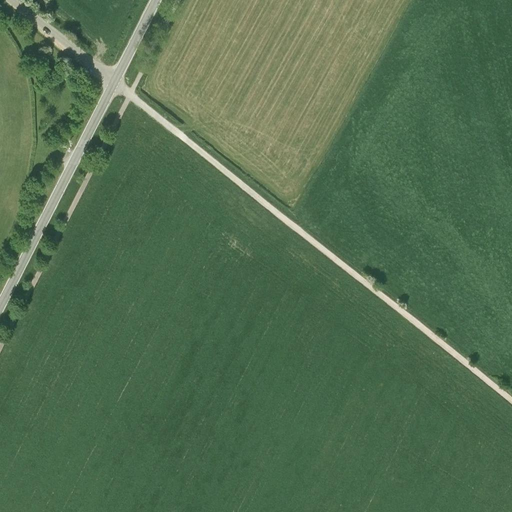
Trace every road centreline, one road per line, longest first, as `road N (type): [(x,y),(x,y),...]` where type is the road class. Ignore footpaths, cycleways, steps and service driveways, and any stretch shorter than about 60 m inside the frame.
road 1 (track): [(511,403),(130,94)]
road 2 (tertiary): [(114,81),(0,306)]
road 3 (unclassified): [(114,81),(10,0)]
